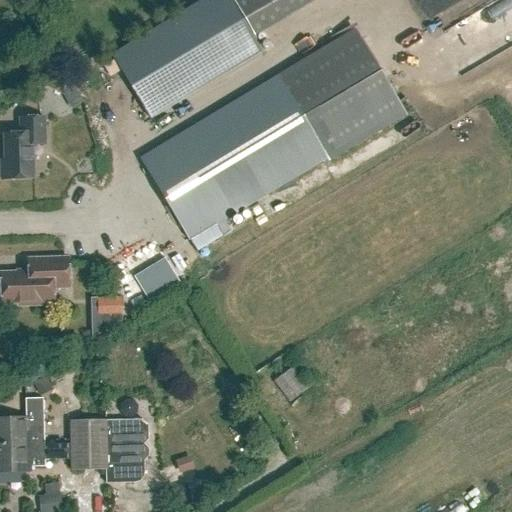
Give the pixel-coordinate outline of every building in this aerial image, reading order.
[(263,52),(254,37),(231,0),(206,0),(112,57),(150,120),(263,52)] [(243,99),(140,160),(189,241),(195,253),(222,237),(215,225),(292,180),(403,113),(354,32),(243,99)] [(49,84),(62,92),(63,91),(72,109),(83,103),(73,85),(68,80),(55,73),(49,84)] [(32,146),(45,146),(44,118),(20,119),(21,135),(4,135),(5,161),(1,161),(1,180),(33,180),(32,146)] [(53,289),(68,288),(67,259),(28,260),(28,274),(0,274),(1,305),(18,304),(18,307),(53,305),(53,289)] [(123,316),(123,300),(99,301),(99,317),(123,316)] [(51,382),(76,369),(70,357),(44,370),(51,382)] [(280,400),(303,390),(292,365),(269,376),(280,400)] [(24,399),(25,419),(0,420),(0,445),(44,444),(42,399),(24,399)] [(69,423),(70,471),(105,470),(105,484),(134,484),(138,482),(142,479),(143,474),(143,462),(148,457),(147,450),(142,445),(147,440),(147,426),(142,421),(105,422),(69,423)] [(44,467),(44,444),(0,445),(0,472),(28,472),(27,468),(44,467)] [(35,483),(35,511),(53,511),(53,483),(35,483)]
